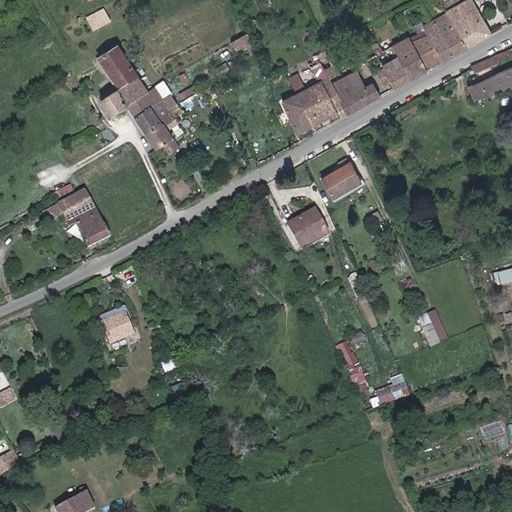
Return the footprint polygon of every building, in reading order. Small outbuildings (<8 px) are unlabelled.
[(471,0),(467,0),(446,12),(466,46),(490,33),(471,0)] [(87,16),(94,30),(112,21),(105,7),(87,16)] [(412,43),(426,68),(466,46),(446,12),(424,25),(429,34),(412,43)] [(235,51),(252,42),(248,34),(231,42),(235,51)] [(396,54),(409,78),(426,68),(412,43),(408,36),(391,46),(396,54)] [(116,89),(135,77),(115,44),(95,56),(116,89)] [(285,102),(300,131),(343,108),(331,84),(328,80),(337,75),(324,52),(309,60),(314,70),(321,84),(285,102)] [(390,82),(393,87),(409,78),(396,54),(379,63),(390,82)] [(498,54),(473,65),(477,72),(501,61),(498,54)] [(511,66),(468,84),(475,103),(511,87),(511,66)] [(343,108),(346,114),(380,96),(373,84),(365,88),(356,71),(331,84),(343,108)] [(299,72),(289,77),(295,88),(304,84),(299,72)] [(125,105),(145,93),(135,77),(116,89),(98,100),(108,116),(125,105)] [(155,87),(145,93),(125,105),(153,150),(173,138),(166,126),(178,118),(172,108),(177,105),(169,93),(161,97),(155,87)] [(320,179),(331,200),(360,184),(349,163),(320,179)] [(86,246),(110,234),(103,222),(102,223),(84,189),(46,208),(52,218),(61,213),(68,226),(74,223),(86,246)] [(287,226),(301,248),(328,231),(313,209),(287,226)] [(511,268),(500,271),(502,282),(511,279),(511,268)] [(98,316),(100,321),(124,311),(122,305),(98,316)] [(432,346),(449,338),(437,308),(419,316),(432,346)] [(124,311),(100,321),(109,342),(133,331),(124,311)] [(349,340),(338,344),(362,405),(373,401),(349,340)] [(404,373),(391,378),(393,384),(375,390),(380,405),(411,394),(404,373)] [(0,458),(0,472),(1,474),(18,463),(10,452),(0,458)] [(84,490),(55,507),(57,511),(87,511),(94,507),(84,490)]
